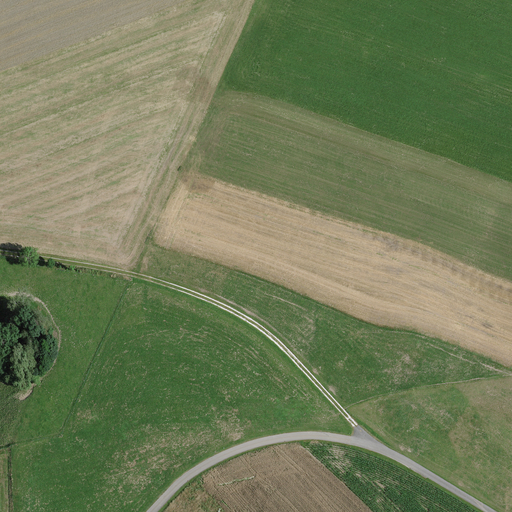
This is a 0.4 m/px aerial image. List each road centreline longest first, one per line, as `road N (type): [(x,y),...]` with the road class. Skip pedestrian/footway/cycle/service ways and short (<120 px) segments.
road 1 (track): [(370,443),(253,324),(199,295),(120,271),(0,254)]
road 2 (track): [(151,511),(193,472),(254,443),(303,435),(370,443)]
road 3 (track): [(370,443),(491,511)]
